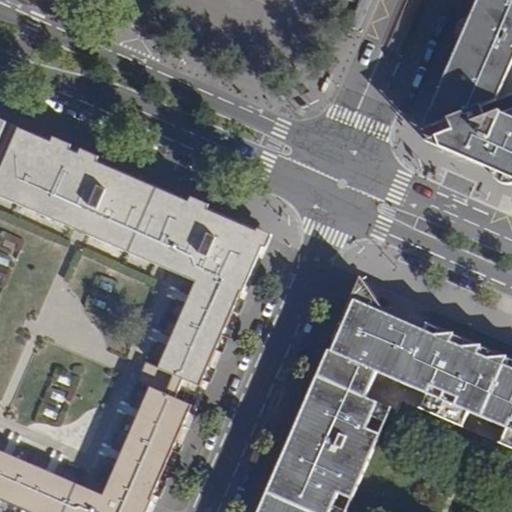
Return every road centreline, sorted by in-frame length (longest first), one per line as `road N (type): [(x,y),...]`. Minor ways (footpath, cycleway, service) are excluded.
road 1 (tertiary): [(0,61),(121,102),(251,159),(333,207)]
road 2 (tertiary): [(326,153),(0,14)]
road 3 (residential): [(202,511),(333,207)]
road 4 (tertiary): [(333,207),(511,285)]
road 5 (residential): [(358,167),(433,0)]
road 6 (tertiary): [(511,239),(358,167)]
road 7 (residential): [(389,0),(326,153)]
